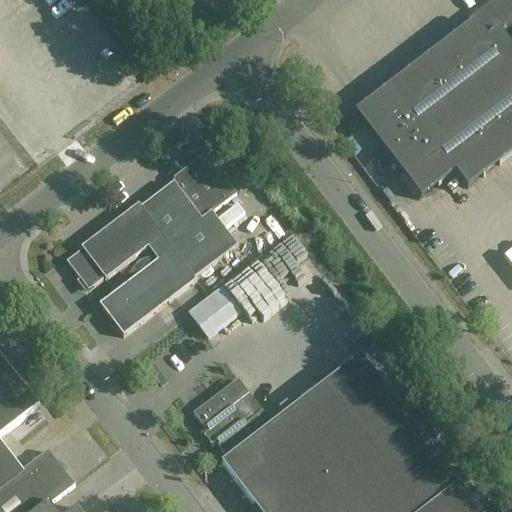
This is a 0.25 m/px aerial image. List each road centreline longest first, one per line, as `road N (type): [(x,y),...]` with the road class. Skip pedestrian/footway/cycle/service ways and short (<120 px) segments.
road 1 (unclassified): [(511,416),(235,54)]
road 2 (residential): [(188,511),(0,262)]
road 3 (unclassified): [(0,235),(235,54)]
